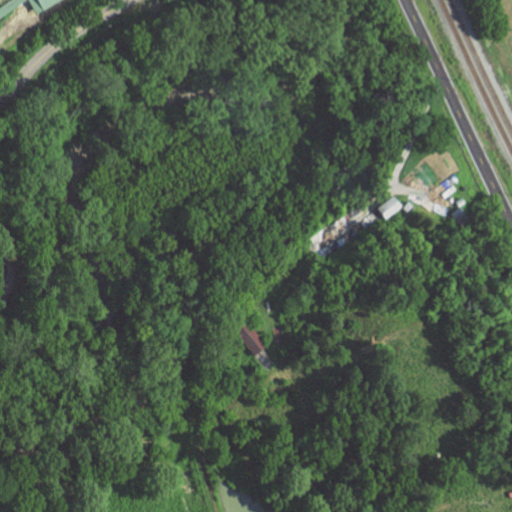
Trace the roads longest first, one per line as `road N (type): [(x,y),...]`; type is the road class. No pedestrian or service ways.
road 1 (secondary): [(511,224),(400,0)]
road 2 (residential): [(126,0),(62,39),(0,96)]
